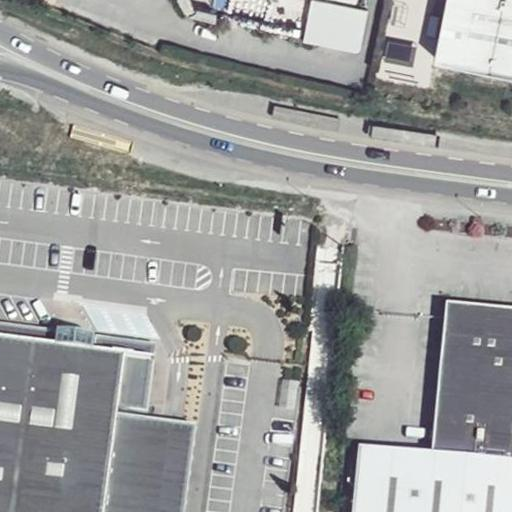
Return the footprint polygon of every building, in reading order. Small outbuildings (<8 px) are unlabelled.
[(359,5),(333,0),(311,0),(305,37),(360,48),(368,7),(359,5)] [(511,0),(444,0),(434,55),(511,70),(511,0)] [(352,511),(511,511),(511,307),(448,301),(446,313),(432,449),(360,443),(352,511)] [(0,323),(0,338),(54,346),(56,331),(0,323)] [(54,346),(0,338),(0,511),(102,511),(115,415),(116,408),(146,412),(153,359),(92,351),(94,336),(56,331),(54,346)] [(155,347),(94,336),(92,351),(153,359),(155,347)] [(183,511),(195,426),(115,415),(102,511),(183,511)]
